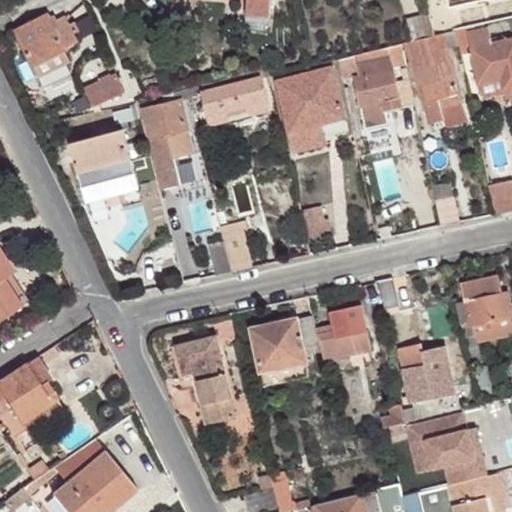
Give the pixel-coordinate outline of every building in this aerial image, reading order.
[(247,0),(247,14),(271,16),(271,0),(247,0)] [(47,13),(15,29),(34,66),(65,50),(80,41),(75,33),(71,25),(67,17),(53,24),(47,13)] [(406,19),(412,42),(435,36),(430,14),(406,19)] [(80,30),(76,23),(71,25),(75,33),(80,30)] [(467,31),(467,28),(457,30),(462,54),(472,51),(478,85),(503,79),(509,105),(511,104),(511,38),(493,42),(489,27),(467,31)] [(456,31),(435,36),(407,43),(431,124),(445,120),(447,128),(467,121),(449,49),(459,46),(456,31)] [(415,104),(402,45),(357,57),(359,70),(361,76),(355,77),(367,129),(383,125),(379,112),(415,104)] [(71,61),(65,50),(34,66),(40,78),(71,61)] [(341,74),(359,70),(357,57),(339,61),(341,74)] [(350,117),(335,61),(275,77),(281,101),(287,99),(291,114),(316,107),(321,125),(350,117)] [(117,74),(85,90),(94,108),(126,93),(117,74)] [(209,91),(202,93),(209,122),(213,125),(228,121),(230,117),(228,111),(247,106),(249,112),(253,115),(267,111),(269,107),(262,78),(216,89),(209,91)] [(503,79),(478,85),(481,101),(506,94),(503,79)] [(207,84),(209,91),(216,89),(214,82),(207,84)] [(189,99),(198,96),(196,87),(186,90),(186,91),(189,99)] [(149,140),(163,190),(182,184),(175,158),(194,153),(182,101),(189,99),(186,91),(174,94),(176,101),(143,109),(150,139),(149,140)] [(73,102),(79,113),(92,107),(86,96),(73,102)] [(135,106),(116,111),(119,122),(137,117),(135,106)] [(247,106),(228,111),(230,117),(249,112),(247,106)] [(321,125),(290,133),(295,154),(327,146),(321,125)] [(124,130),(70,143),(86,203),(106,198),(104,190),(116,186),(120,196),(140,191),(124,130)] [(511,180),(489,185),(496,215),(511,211),(511,180)] [(451,183),(434,186),(442,226),(460,222),(451,183)] [(321,204),(301,208),(308,240),(332,234),(329,217),(324,218),(321,204)] [(246,220),(221,227),(224,240),(247,234),(246,232),(249,232),(246,220)] [(247,234),(224,240),(233,272),(254,268),(247,234)] [(151,235),(142,245),(145,253),(155,250),(151,235)] [(224,240),(209,244),(217,276),(233,272),(224,240)] [(0,318),(22,305),(4,278),(14,271),(0,250),(0,318)] [(511,334),(511,315),(507,293),(502,294),(498,275),(461,284),(465,303),(457,305),(464,338),(468,337),(477,335),(479,341),(511,334)] [(379,281),(384,308),(398,306),(393,278),(379,281)] [(331,312),(335,331),(318,336),(320,344),(322,352),(324,360),(371,350),(362,304),(331,312)] [(313,314),(297,318),(304,348),(312,345),(320,344),(318,336),(313,314)] [(297,318),(251,328),(261,371),(306,361),(304,348),(297,318)] [(484,366),(477,335),(468,337),(474,368),(484,366)] [(216,337),(175,347),(182,371),(188,370),(189,375),(195,400),(196,401),(200,406),(202,407),(207,407),(211,423),(236,417),(216,337)] [(320,344),(312,345),(315,353),(322,352),(320,344)] [(400,351),(411,403),(427,400),(457,393),(447,348),(423,353),(422,346),(400,351)] [(0,380),(0,399),(4,396),(10,405),(20,420),(56,397),(46,381),(51,378),(37,356),(0,380)] [(4,396),(0,399),(0,411),(10,405),(4,396)] [(56,397),(20,420),(26,430),(64,406),(56,397)] [(384,428),(386,428),(406,423),(401,404),(389,407),(391,415),(381,418),(384,428)] [(415,420),(413,409),(404,410),(407,422),(415,420)] [(408,428),(409,432),(418,472),(446,466),(450,485),(480,478),(480,477),(468,430),(464,414),(408,428)] [(406,423),(386,428),(386,429),(388,437),(409,432),(408,428),(407,423),(406,423)] [(468,430),(480,477),(487,475),(476,428),(468,430)] [(67,483),(53,494),(68,511),(102,511),(106,509),(107,508),(105,505),(132,482),(95,438),(53,467),(67,483)] [(42,459),(27,470),(34,480),(49,470),(42,459)] [(279,508),(280,511),(286,511),(295,510),(293,503),(285,472),(271,476),(273,486),(274,488),(279,508)] [(450,485),(449,486),(454,506),(455,511),(503,511),(506,511),(497,474),(480,478),(450,485)] [(271,476),(271,475),(258,478),(261,489),(273,486),(271,476)] [(107,508),(106,509),(109,511),(137,488),(132,482),(105,505),(107,508)] [(406,511),(403,496),(399,483),(375,489),(380,511),(406,511)] [(22,487),(16,492),(24,501),(26,504),(31,500),(22,487)] [(248,511),(262,511),(279,508),(274,488),(244,496),(248,511)] [(380,511),(375,489),(361,493),(366,511),(380,511)] [(16,492),(4,501),(11,511),(24,501),(16,492)] [(423,511),(419,492),(403,496),(406,511),(423,511)] [(366,511),(361,493),(313,505),(314,511),(366,511)] [(312,498),(293,503),(295,510),(313,505),(312,498)]
